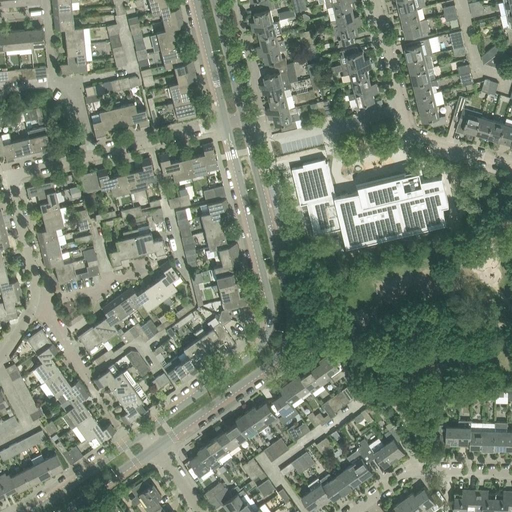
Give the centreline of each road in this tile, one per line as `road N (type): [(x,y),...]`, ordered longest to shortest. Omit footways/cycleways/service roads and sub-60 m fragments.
road 1 (tertiary): [(158,446),(284,346),(287,307),(243,120)]
road 2 (tertiary): [(225,122),(271,308),(268,327),(250,357),(147,431)]
road 3 (residential): [(376,0),(409,131),(511,165)]
road 4 (residential): [(91,155),(14,175),(44,300)]
road 5 (residential): [(91,155),(77,90),(51,70),(47,13)]
road 6 (residential): [(119,423),(44,300)]
road 7 (residential): [(225,122),(91,155)]
road 8 (tertiary): [(147,431),(37,511)]
road 9 (residential): [(243,120),(259,115),(234,0)]
road 10 (tertiary): [(195,0),(225,122)]
road 11 (tertiary): [(243,120),(214,0)]
